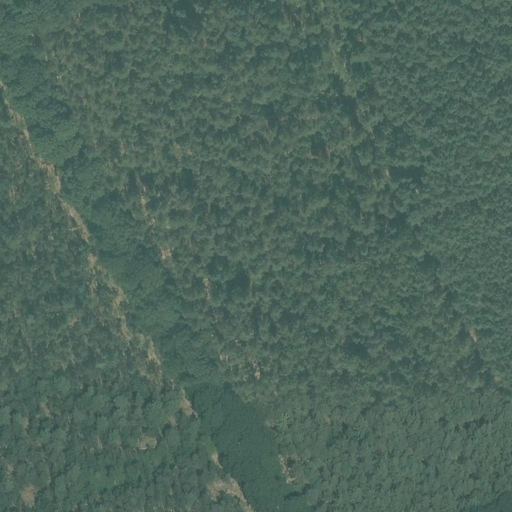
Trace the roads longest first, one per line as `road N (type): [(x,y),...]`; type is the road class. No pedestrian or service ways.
road 1 (track): [(0,34),(162,309)]
road 2 (track): [(162,309),(402,196)]
road 3 (track): [(162,309),(280,511)]
road 4 (track): [(321,0),(402,196)]
road 5 (track): [(426,243),(511,401)]
